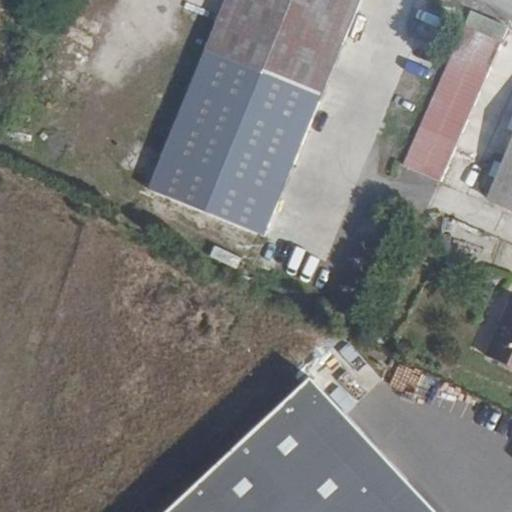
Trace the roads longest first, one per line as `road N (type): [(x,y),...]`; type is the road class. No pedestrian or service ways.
road 1 (unknown): [(412,0),(313,262)]
road 2 (unknown): [(511,85),(464,196),(511,231)]
